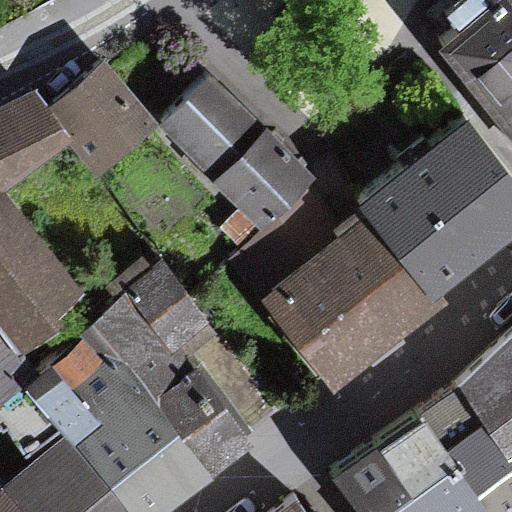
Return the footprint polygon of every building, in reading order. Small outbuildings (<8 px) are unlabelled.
[(511,137),(511,1),(511,0),(477,0),(429,44),(511,137)] [(55,105),(102,166),(154,128),(107,66),(79,87),(55,105)] [(308,171),(209,71),(160,119),(260,219),(308,171)] [(36,92),(22,98),(0,109),(0,327),(15,348),(54,320),(48,311),(77,289),(0,190),(68,137),(47,107),(36,92)] [(511,177),(462,116),(358,199),(365,208),(429,287),(458,264),(478,248),(511,220),(511,177)] [(435,295),(429,287),(365,208),(261,291),(331,379),(392,330),(435,295)] [(83,325),(146,400),(203,468),(249,430),(201,374),(191,362),(181,350),(212,325),(158,260),(151,266),(140,253),(105,283),(116,297),(83,325)] [(203,468),(146,400),(83,325),(24,380),(64,432),(124,511),(153,511),(161,505),(203,468)] [(511,328),(491,346),(457,375),(460,379),(511,455),(511,328)] [(450,386),(417,408),(420,412),(482,505),(486,511),(511,511),(511,455),(460,379),(450,386)] [(364,511),(473,511),(482,505),(420,412),(366,448),(336,468),(364,511)] [(124,511),(64,432),(5,481),(32,511),(124,511)] [(32,511),(5,481),(0,486),(0,511),(32,511)] [(301,511),(291,497),(270,511),(301,511)]
